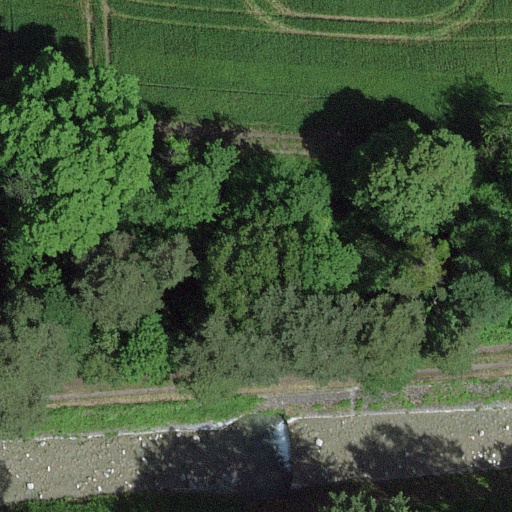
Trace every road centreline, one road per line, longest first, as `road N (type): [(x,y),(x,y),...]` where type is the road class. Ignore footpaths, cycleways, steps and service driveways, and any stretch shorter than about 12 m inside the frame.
road 1 (track): [(0,81),(108,72),(511,142)]
road 2 (track): [(511,370),(0,401)]
